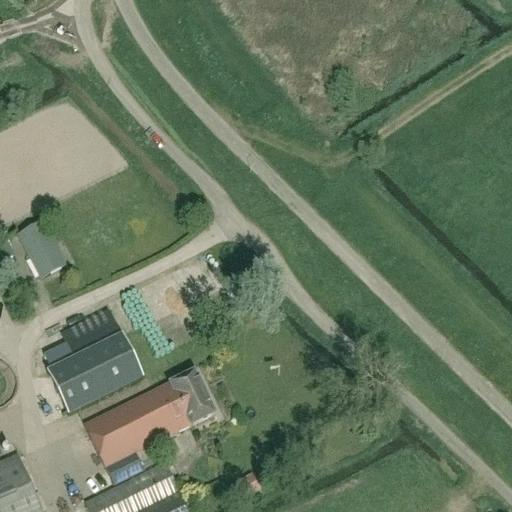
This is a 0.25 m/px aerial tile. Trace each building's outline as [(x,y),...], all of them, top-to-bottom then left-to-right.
[(41,281),(65,268),(43,226),(18,239),(41,281)] [(14,259),(5,240),(0,242),(0,266),(14,259)] [(204,274),(187,285),(198,302),(215,291),(204,274)] [(121,339),(47,376),(68,419),(142,382),(121,339)] [(0,411),(7,409),(14,402),(18,393),(18,384),(15,375),(8,368),(0,364),(0,363),(0,411)] [(84,429),(104,471),(134,457),(214,417),(194,375),(84,429)] [(0,465),(0,511),(41,511),(18,457),(0,465)] [(134,457),(104,471),(113,489),(143,474),(134,457)] [(186,511),(165,467),(85,507),(87,511),(186,511)]
